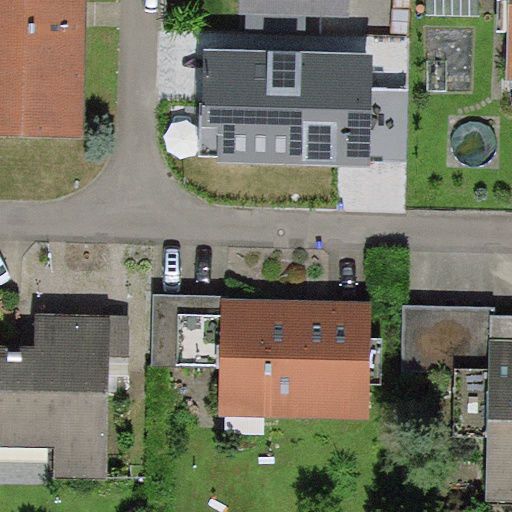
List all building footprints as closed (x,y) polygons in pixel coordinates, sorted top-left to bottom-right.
[(68,0),(0,0),(0,140),(69,141),(68,0)] [(511,0),(487,0),(485,55),(511,56),(511,0)] [(100,268),(0,263),(0,439),(93,443),(100,268)] [(511,267),(468,266),(459,487),(511,488),(511,267)] [(355,276),(188,268),(181,407),(348,415),(355,276)]
